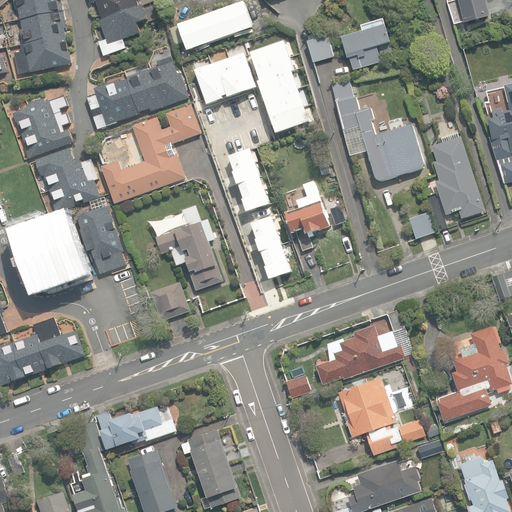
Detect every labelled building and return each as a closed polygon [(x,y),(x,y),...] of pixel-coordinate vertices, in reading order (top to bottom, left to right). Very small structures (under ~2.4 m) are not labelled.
[(15,53),(19,74),(73,64),(61,2),(57,2),(56,0),(13,0),(15,5),(17,5),(22,29),(19,29),(23,52),(15,53)] [(88,0),(90,4),(96,2),(102,19),(99,20),(105,40),(99,42),(103,56),(126,49),(123,38),(140,33),(137,23),(147,20),(143,6),(140,7),(137,0),(88,0)] [(458,0),(465,24),(491,17),(486,0),(458,0)] [(185,42),(189,51),(254,27),(245,2),(171,29),(177,45),(185,42)] [(351,58),(354,70),(382,63),(380,55),(393,52),(385,19),(362,26),(364,32),(342,38),(348,59),(351,58)] [(308,42),(314,62),(333,57),(328,37),(308,42)] [(152,113),(189,99),(179,74),(177,74),(171,57),(157,62),(159,66),(127,77),(128,79),(120,82),(119,80),(95,90),(96,94),(86,98),(98,131),(118,123),(117,122),(151,110),(152,113)] [(393,69),(395,81),(404,79),(401,68),(393,69)] [(381,182),(382,182),(384,181),(423,169),(425,165),(412,123),(376,135),(372,121),(373,121),(373,120),(374,119),(374,118),(374,117),(371,108),(360,110),(357,99),(365,98),(363,89),(360,85),(351,87),(350,79),(331,83),(350,157),(367,151),(375,177),(376,178),(377,180),(378,181),(379,181),(381,182)] [(490,139),(504,184),(511,181),(511,84),(504,86),(510,110),(498,113),(499,118),(489,120),(494,138),(490,139)] [(30,109),(13,114),(30,161),(66,148),(65,146),(75,143),(70,130),(65,132),(63,127),(72,124),(68,113),(63,115),(61,109),(68,107),(64,97),(46,103),(45,99),(28,104),(30,109)] [(203,133),(192,105),(167,114),(172,127),(162,131),(157,118),(134,127),(146,162),(123,170),(119,161),(102,167),(116,204),(187,178),(178,153),(176,154),(172,144),(203,133)] [(460,211),(462,219),(486,211),(463,137),(459,138),(457,133),(450,135),(441,138),(443,143),(432,147),(437,162),(434,163),(440,181),(436,182),(447,215),(450,215),(460,211)] [(71,149),(37,161),(43,177),(44,176),(58,214),(101,198),(95,181),(99,179),(92,159),(84,162),(83,161),(77,163),(71,149)] [(296,233),(302,251),(313,248),(310,237),(314,236),(314,233),(331,227),(328,217),(330,217),(328,209),(324,209),(322,201),(321,201),(315,181),(304,184),(307,196),(297,200),(300,208),(286,213),(289,221),(288,222),(289,227),(291,227),(293,234),(296,233)] [(429,197),(440,231),(448,228),(443,214),(442,215),(435,195),(429,197)] [(93,253),(101,275),(126,266),(121,252),(124,251),(108,206),(77,217),(90,254),(93,253)] [(203,221),(197,206),(183,210),(188,225),(175,229),(176,232),(157,238),(163,254),(172,251),(177,265),(187,262),(197,291),(224,281),(210,241),(216,239),(209,219),(203,221)] [(330,209),(336,226),(346,222),(341,206),(330,209)] [(410,218),(417,240),(437,234),(431,212),(410,218)] [(88,271),(70,221),(19,239),(37,289),(88,271)] [(492,277),(498,294),(508,291),(501,274),(492,277)] [(190,311),(180,282),(152,292),(163,321),(190,311)] [(136,311),(143,332),(151,329),(144,308),(136,311)] [(317,366),(323,385),(342,379),(343,381),(356,377),(355,374),(360,373),(361,374),(407,358),(402,344),(398,345),(394,333),(404,328),(397,310),(388,314),(393,331),(379,335),(375,326),(354,333),(355,337),(344,341),(344,339),(328,344),(330,361),(317,366)] [(0,347),(0,380),(2,386),(13,382),(14,384),(64,366),(63,364),(86,356),(77,330),(61,336),(54,317),(34,324),(37,335),(0,347)] [(439,403),(444,421),(450,419),(492,405),(487,389),(489,388),(491,391),(497,389),(499,393),(511,389),(510,384),(511,383),(511,380),(506,365),(510,364),(504,348),(501,349),(499,343),(502,342),(497,329),(495,330),(494,326),(471,333),(474,343),(461,348),(463,356),(453,359),(457,371),(453,373),(459,392),(450,395),(440,398),(441,401),(439,403)] [(292,399),(312,392),(306,375),(286,381),(292,399)] [(340,393),(349,420),(347,421),(352,438),(367,434),(375,455),(407,446),(405,443),(426,436),(421,420),(399,427),(394,424),(398,422),(382,378),(368,382),(367,378),(354,383),(355,388),(340,393)] [(97,413),(108,450),(143,439),(147,440),(178,430),(174,419),(164,423),(159,407),(111,421),(108,410),(97,413)] [(490,422),(494,433),(502,431),(498,420),(490,422)] [(118,498),(102,450),(106,449),(97,421),(75,428),(84,456),(86,455),(92,473),(84,475),(85,478),(83,479),(87,490),(74,494),(80,511),(127,511),(126,507),(123,508),(120,498),(118,498)] [(201,499),(205,509),(211,507),(212,508),(242,498),(238,488),(219,429),(188,440),(207,497),(201,499)] [(419,447),(423,458),(443,452),(440,440),(419,447)] [(181,444),(185,456),(192,454),(188,442),(181,444)] [(179,511),(158,450),(128,460),(145,511),(179,511)] [(8,456),(15,476),(25,473),(18,453),(8,456)] [(510,511),(511,511),(506,498),(509,497),(504,480),(500,481),(493,459),(485,462),(483,456),(460,464),(466,484),(465,484),(470,500),(472,499),(474,504),(469,506),(471,511),(510,511)] [(362,511),(422,491),(419,482),(422,481),(417,465),(403,470),(399,460),(358,474),(361,484),(354,486),(357,494),(350,497),(353,506),(336,511),(362,511)] [(0,511),(6,511),(3,504),(12,501),(3,476),(0,476),(0,511)] [(72,511),(65,492),(39,501),(42,511),(72,511)] [(438,511),(433,498),(393,511),(438,511)]
